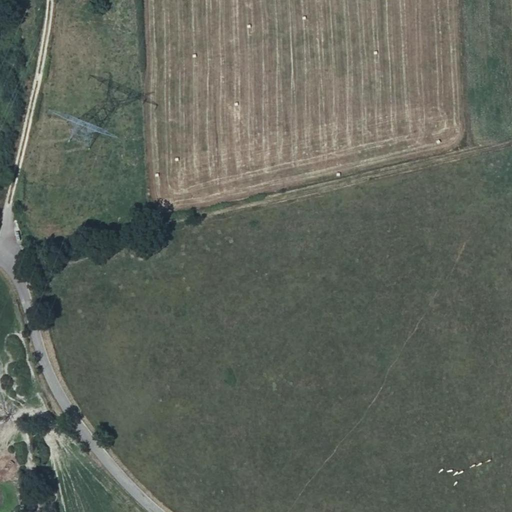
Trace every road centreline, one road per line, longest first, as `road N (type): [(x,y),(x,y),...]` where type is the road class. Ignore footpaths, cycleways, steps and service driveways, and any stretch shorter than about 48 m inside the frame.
road 1 (track): [(511,141),(7,261)]
road 2 (unclassified): [(159,511),(80,437),(0,253)]
road 3 (track): [(0,249),(51,0)]
